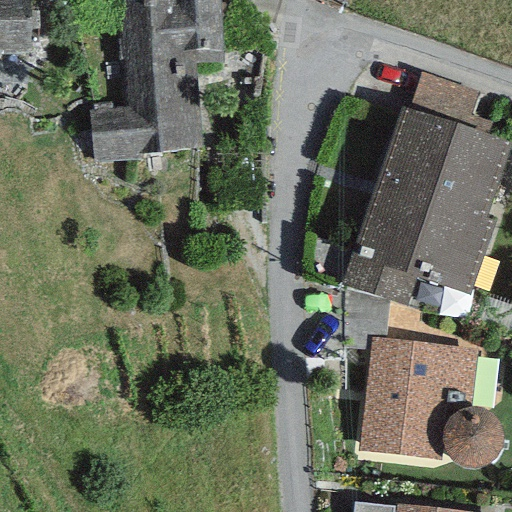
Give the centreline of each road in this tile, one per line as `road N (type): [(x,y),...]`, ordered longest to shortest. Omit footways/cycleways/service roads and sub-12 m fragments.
road 1 (residential): [(326,19),(288,185),(288,447),(299,511)]
road 2 (residential): [(326,19),(511,87)]
